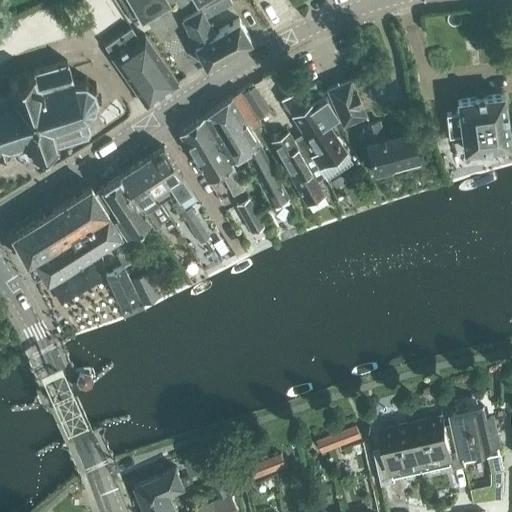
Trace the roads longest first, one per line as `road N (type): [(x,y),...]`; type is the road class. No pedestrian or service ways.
road 1 (tertiary): [(0,218),(283,43),(399,0)]
road 2 (tertiary): [(102,480),(37,333),(0,272)]
